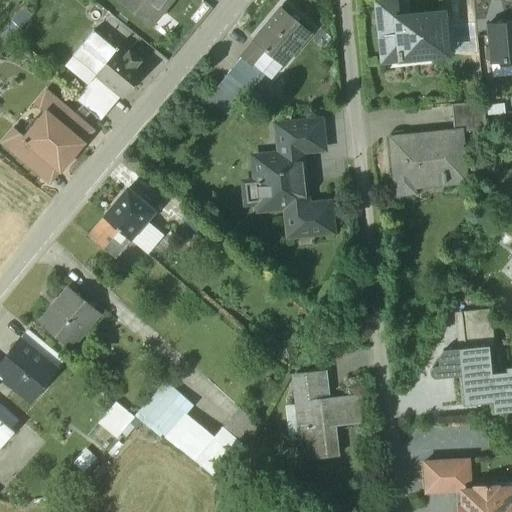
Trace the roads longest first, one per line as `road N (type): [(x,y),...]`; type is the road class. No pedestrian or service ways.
road 1 (residential): [(350,0),(404,511)]
road 2 (residential): [(237,0),(0,290)]
